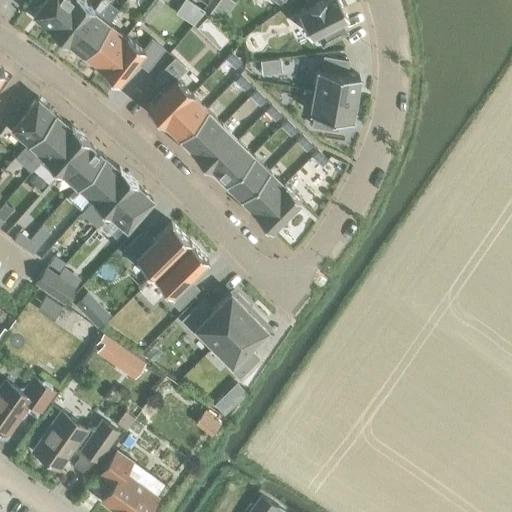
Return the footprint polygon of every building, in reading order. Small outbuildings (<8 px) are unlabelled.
[(28,0),(26,4),(34,10),(41,0),(28,0)] [(47,28),(48,29),(71,0),(41,0),(34,10),(31,13),(48,27),(47,28)] [(82,0),(71,0),(48,29),(65,42),(92,8),(82,0)] [(305,0),(308,5),(296,11),(309,35),(314,32),(339,19),(347,15),(338,0),(305,0)] [(210,13),(220,21),(225,14),(215,7),(210,13)] [(108,22),(92,9),(93,8),(92,8),(65,42),(66,42),(67,41),(83,54),(108,22)] [(205,17),(196,27),(207,37),(216,28),(205,17)] [(339,19),(314,32),(321,45),(345,32),(339,19)] [(98,68),(99,68),(126,35),(125,34),(124,35),(108,22),(83,54),(99,67),(98,68)] [(117,82),(135,59),(143,48),(126,35),(99,68),(117,82)] [(135,59),(146,68),(162,48),(151,39),(145,45),(143,48),(135,59)] [(234,67),(240,62),(230,52),(225,58),(234,67)] [(316,67),(312,91),(354,98),(358,77),(345,74),(347,60),(323,56),(321,68),(316,67)] [(184,68),(174,57),(155,76),(166,86),(145,107),(161,123),(192,92),(176,76),(184,68)] [(277,57),(258,59),(260,73),(279,71),(277,57)] [(234,80),(243,89),(249,84),(239,74),(234,80)] [(249,95),(259,104),(264,99),(255,89),(249,95)] [(312,91),(309,112),(314,113),(311,125),(335,129),(337,117),(350,119),(354,98),(312,91)] [(161,123),(162,123),(163,122),(178,137),(206,108),(191,94),(192,93),(192,92),(161,123)] [(19,105),(6,122),(11,126),(10,127),(27,142),(53,111),(37,97),(38,97),(37,96),(25,110),(19,105)] [(265,110),(274,120),(280,114),(270,105),(265,110)] [(206,108),(178,137),(193,151),(191,152),(192,153),(221,123),(206,108)] [(53,111),(27,142),(42,155),(41,156),(42,157),(71,124),(70,124),(69,125),(53,111)] [(280,125),(290,135),(295,129),(286,120),(280,125)] [(221,123),(192,153),(207,168),(236,138),(221,123)] [(71,124),(42,157),(58,171),(87,138),(71,124)] [(296,140),(305,150),(311,144),(301,135),(296,140)] [(87,138),(58,171),(59,172),(60,171),(76,184),(102,154),(87,140),(88,139),(87,138)] [(207,168),(208,169),(209,168),(224,182),(252,154),(236,138),(207,168)] [(311,156),(321,165),(326,159),(316,150),(311,156)] [(102,154),(76,184),(91,198),(90,199),(91,200),(119,167),(118,168),(102,154)] [(252,154),(224,182),(239,197),(268,169),(252,154)] [(119,167),(91,200),(107,214),(135,181),(119,167)] [(253,213),(254,213),(284,183),(283,182),(282,183),(268,169),(239,197),(254,212),(253,213)] [(135,181),(107,214),(108,215),(109,213),(125,228),(152,197),(135,183),(136,182),(135,181)] [(294,205),(300,199),(284,183),(254,213),(270,229),(282,216),(283,217),(295,205),(294,205)] [(135,258),(152,276),(189,240),(170,221),(150,241),(135,258)] [(132,261),(135,258),(150,241),(141,231),(122,250),(132,261)] [(18,232),(13,238),(23,245),(28,238),(18,232)] [(23,245),(33,252),(37,245),(28,238),(23,245)] [(207,259),(189,240),(152,276),(170,293),(187,278),(207,259)] [(53,256),(49,262),(59,269),(63,263),(53,256)] [(46,266),(35,283),(64,303),(75,286),(46,266)] [(196,288),(187,278),(170,293),(167,296),(177,307),(196,288)] [(194,328),(212,346),(251,307),(237,293),(234,296),(231,299),(227,294),(210,310),(194,328)] [(192,330),(194,328),(210,310),(201,300),(182,319),(192,330)] [(264,321),(251,307),(212,346),(229,363),(247,347),(263,331),(259,326),(261,323),(264,321)] [(103,333),(96,343),(101,346),(97,352),(134,378),(145,362),(103,333)] [(257,357),(247,347),(229,363),(227,365),(238,376),(257,357)] [(0,427),(6,432),(27,402),(39,410),(54,390),(33,375),(24,388),(18,388),(5,379),(0,385),(0,427)] [(222,395),(213,403),(222,412),(231,404),(222,395)] [(31,450),(57,468),(75,444),(96,459),(117,430),(101,419),(91,432),(60,409),(31,450)] [(101,499),(119,511),(143,511),(155,495),(122,472),(130,460),(116,450),(99,473),(113,483),(101,499)] [(259,493),(245,511),(272,511),(277,505),(259,493)]
